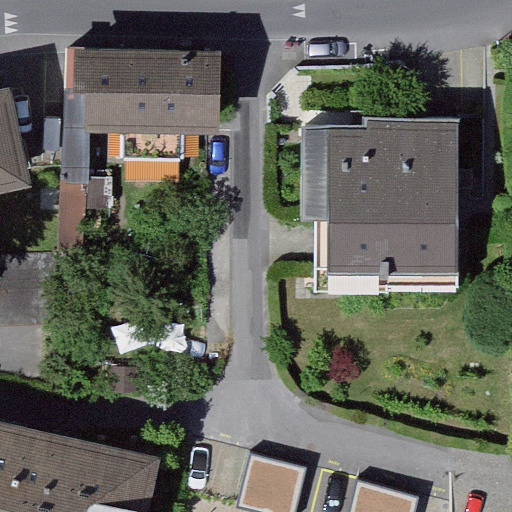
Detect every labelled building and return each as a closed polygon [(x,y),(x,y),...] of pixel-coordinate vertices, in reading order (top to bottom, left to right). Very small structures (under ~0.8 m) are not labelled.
[(220,53),(73,53),(73,136),(220,136),(220,53)] [(0,67),(0,168),(29,162),(8,66),(0,67)] [(375,114),(302,112),(299,209),(327,210),(326,261),(454,265),(459,104),(375,102),(375,114)] [(61,267),(0,267),(0,331),(62,330),(61,267)] [(142,511),(159,437),(0,401),(0,511),(142,511)] [(292,511),(305,470),(254,456),(239,506),(261,511),(292,511)] [(412,511),(416,499),(365,485),(357,511),(412,511)]
